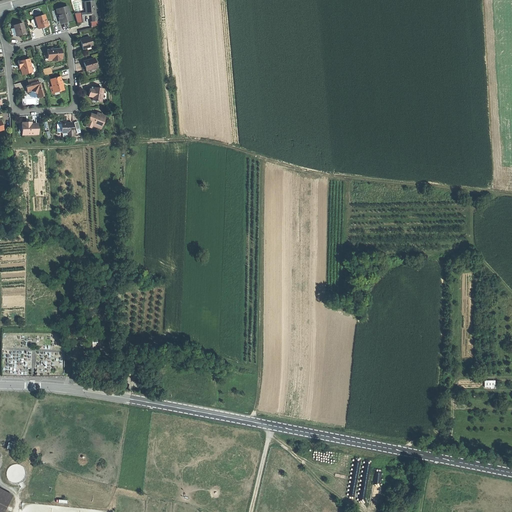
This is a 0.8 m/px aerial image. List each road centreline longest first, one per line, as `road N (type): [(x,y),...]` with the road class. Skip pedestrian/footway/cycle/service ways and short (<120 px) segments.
road 1 (track): [(0,147),(183,139),(361,178),(511,195)]
road 2 (secondary): [(511,473),(130,399)]
road 3 (track): [(252,422),(263,156)]
road 4 (residential): [(7,51),(15,109),(71,109),(70,40),(63,34)]
road 5 (track): [(102,0),(117,143)]
